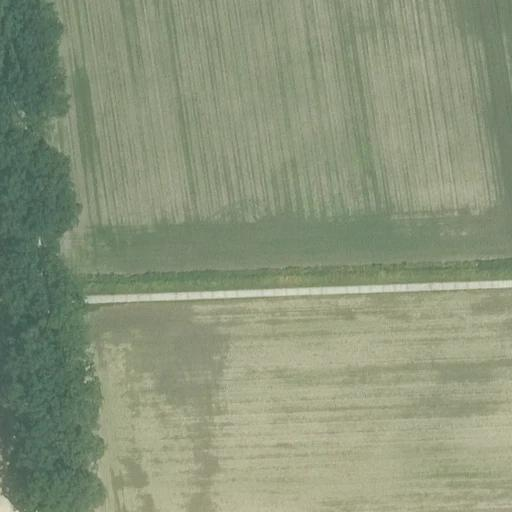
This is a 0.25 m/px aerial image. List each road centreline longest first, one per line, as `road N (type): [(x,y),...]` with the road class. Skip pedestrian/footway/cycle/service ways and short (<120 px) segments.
road 1 (track): [(7,0),(42,301)]
road 2 (track): [(42,301),(60,511)]
